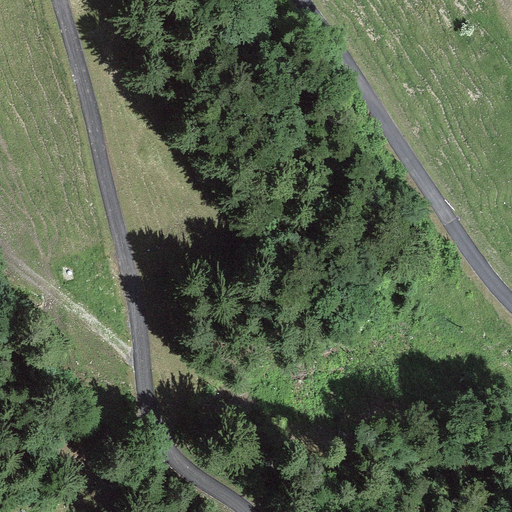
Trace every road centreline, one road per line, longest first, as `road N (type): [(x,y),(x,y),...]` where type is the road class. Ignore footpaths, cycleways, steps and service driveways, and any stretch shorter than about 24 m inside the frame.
road 1 (unclassified): [(62,0),(131,283),(147,397),(170,451),(254,511)]
road 2 (unclassified): [(511,302),(450,225),(307,0)]
